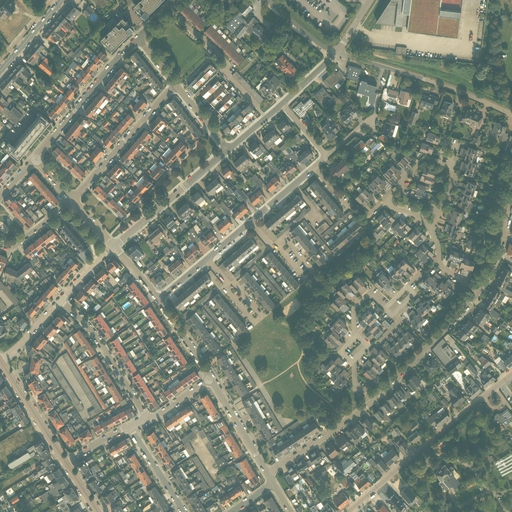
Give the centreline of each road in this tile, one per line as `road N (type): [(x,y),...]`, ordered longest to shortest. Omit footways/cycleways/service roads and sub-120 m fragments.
road 1 (residential): [(347,511),(511,375)]
road 2 (residential): [(511,114),(336,53)]
road 3 (residential): [(34,157),(138,38)]
road 4 (residential): [(72,200),(176,84)]
road 5 (residential): [(372,401),(477,293)]
road 6 (residential): [(167,7),(266,117)]
road 7 (residential): [(113,246),(227,152)]
road 8 (residential): [(146,416),(86,323),(60,301)]
road 9 (residential): [(329,260),(366,228),(314,168)]
road 10 (residential): [(267,474),(372,401)]
road 11 (tertiary): [(65,463),(0,360)]
